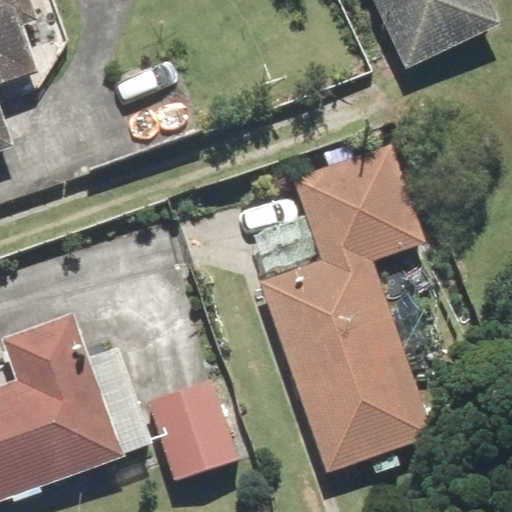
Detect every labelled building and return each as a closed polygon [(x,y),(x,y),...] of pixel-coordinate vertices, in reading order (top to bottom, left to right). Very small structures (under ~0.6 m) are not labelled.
[(54,17),(47,0),(0,0),(0,147),(26,138),(5,80),(53,63),(39,22),(54,17)] [(511,9),(508,0),(392,0),(419,63),(511,23),(511,9)] [(443,236),(408,137),(306,173),(333,251),(269,274),(340,475),(449,436),(385,256),(443,236)] [(0,498),(137,448),(84,307),(14,333),(29,373),(0,384),(0,498)] [(220,377),(158,401),(186,478),(249,455),(220,377)]
